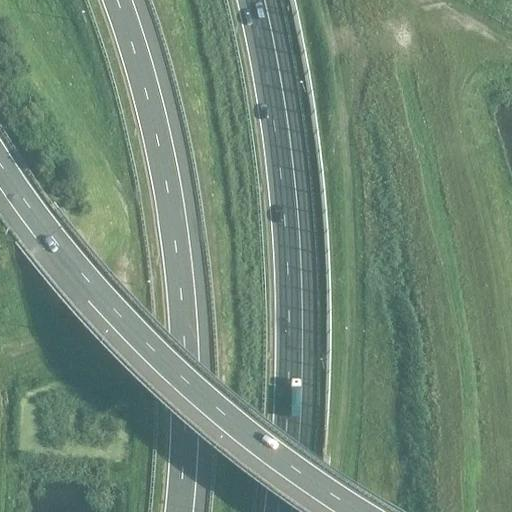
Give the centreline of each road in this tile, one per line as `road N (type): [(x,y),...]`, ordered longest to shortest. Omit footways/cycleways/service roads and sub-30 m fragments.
road 1 (motorway): [(179,511),(186,383),(179,280),(157,139),(117,0)]
road 2 (motorway): [(277,511),(291,359),(290,223),(275,68),(259,0)]
road 3 (motorway): [(0,168),(153,360),(233,433),(343,511)]
